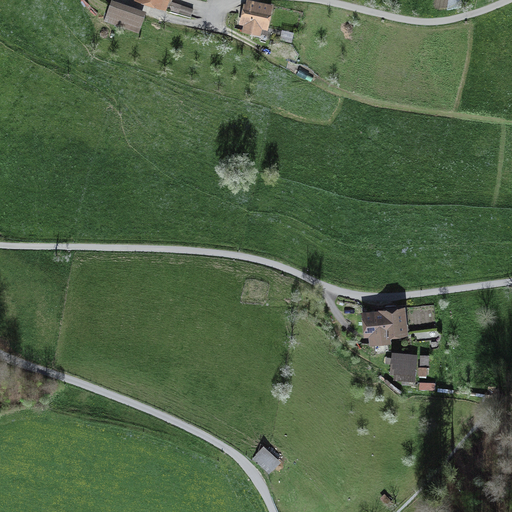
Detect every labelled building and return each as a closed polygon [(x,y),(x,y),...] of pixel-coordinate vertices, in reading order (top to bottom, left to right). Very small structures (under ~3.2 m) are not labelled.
[(146,12),(112,1),(105,23),(139,34),(146,12)] [(267,33),(272,7),(245,1),(239,26),(244,27),(242,35),(260,39),(261,32),(267,33)] [(171,11),(191,17),(193,10),(173,4),(171,11)] [(408,334),(406,303),(378,305),(378,307),(361,308),(363,337),(369,336),(369,345),(391,343),(391,335),(408,334)] [(418,362),(393,358),(391,371),(399,372),(397,383),(414,386),(418,362)] [(267,474),(279,464),(267,449),(255,458),(267,474)]
